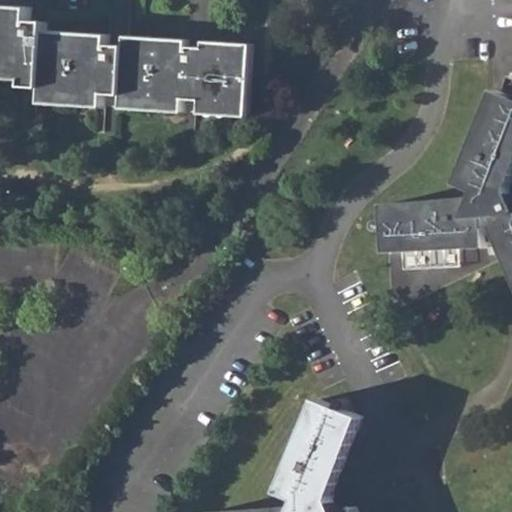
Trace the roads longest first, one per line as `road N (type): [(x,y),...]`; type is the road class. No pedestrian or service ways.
road 1 (residential): [(322,262),(296,265),(254,290),(119,508)]
road 2 (residential): [(456,0),(435,105),(418,138),(348,206),(322,262)]
road 3 (residential): [(322,262),(333,316),(385,417),(431,437)]
